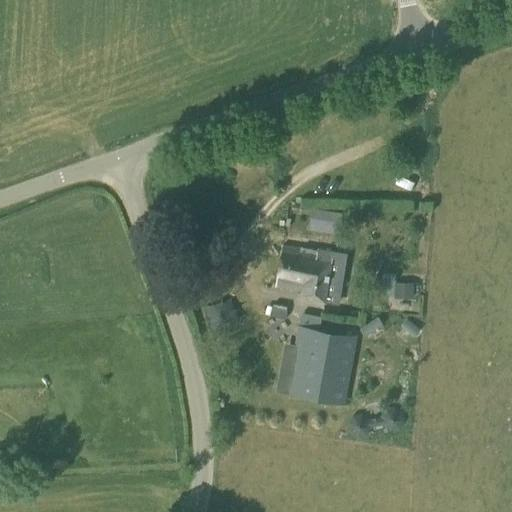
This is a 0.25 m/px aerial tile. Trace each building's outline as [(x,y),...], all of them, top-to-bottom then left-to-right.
[(300,249),(285,246),(277,287),(301,292),(300,296),(324,300),(333,254),(300,248),(300,249)] [(412,297),(412,282),(394,282),(393,297),(412,297)] [(333,403),(346,334),(297,324),(284,394),(333,403)] [(366,371),(366,383),(404,384),(404,372),(366,371)] [(382,425),(390,430),(399,429),(405,421),(403,411),(395,406),(385,408),(382,413),(368,416),(363,413),(352,414),(347,423),(349,432),(357,437),(366,435),(372,427),(382,425)]
